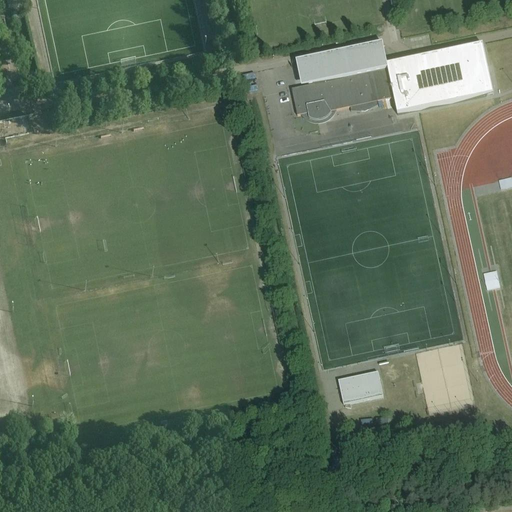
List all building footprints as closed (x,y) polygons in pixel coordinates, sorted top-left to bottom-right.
[(6,0),(9,9),(31,5),(30,0),(6,0)] [(383,44),(303,61),(309,87),(292,90),(298,117),(308,114),(309,120),(313,122),(317,122),(321,122),(325,121),(329,118),(331,115),(332,114),(331,113),(350,108),(351,112),(361,113),(369,111),(378,107),(377,103),(394,99),(388,70),(387,66),(388,66),(383,44)] [(388,66),(387,66),(388,70),(394,99),(397,116),(493,96),(483,46),(459,51),(455,52),(402,63),(398,64),(388,66)] [(385,108),(379,109),(381,123),(388,122),(385,108)] [(369,376),(338,382),(344,406),(383,398),(378,374),(369,376)]
